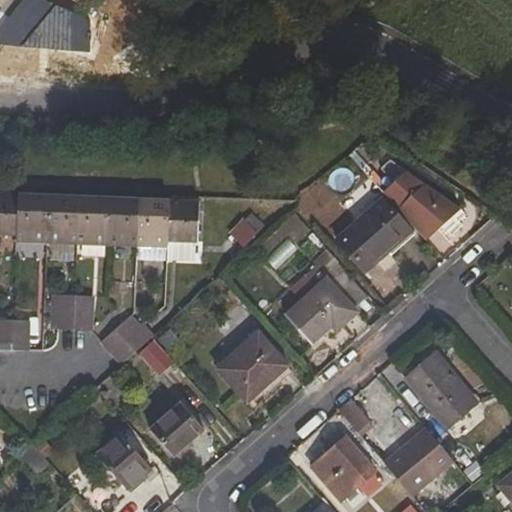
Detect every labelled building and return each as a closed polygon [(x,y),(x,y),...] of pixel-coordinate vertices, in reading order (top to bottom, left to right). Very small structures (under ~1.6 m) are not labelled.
[(422,239),(457,207),(416,163),(382,195),(422,239)] [(0,236),(16,237),(18,197),(0,195),(0,236)] [(46,259),(46,244),(48,197),(18,197),(16,237),(15,258),(46,259)] [(46,244),(77,245),(80,199),(48,197),(46,244)] [(77,245),(106,247),(109,200),(80,199),(77,245)] [(106,247),(137,249),(140,201),(109,200),(106,247)] [(167,249),(167,243),(170,202),(140,201),(137,249),(167,249)] [(197,243),(198,202),(170,202),(167,243),(197,243)] [(365,274),(410,234),(382,202),(336,242),(365,274)] [(287,315),(312,343),(330,327),(338,319),(344,325),(356,314),(326,281),(287,315)] [(58,328),(73,328),(75,300),(55,299),(54,328),(58,328)] [(88,330),(90,301),(75,300),(73,328),(88,330)] [(101,343),(111,355),(141,327),(130,315),(101,343)] [(330,327),(335,333),(344,325),(338,319),(330,327)] [(0,321),(0,351),(11,351),(12,322),(0,321)] [(28,352),(29,323),(12,322),(11,351),(28,352)] [(121,365),(135,352),(150,338),(141,327),(111,355),(121,365)] [(168,353),(178,344),(169,333),(158,343),(168,353)] [(245,403),(286,368),(257,335),(217,370),(245,403)] [(135,352),(171,393),(187,379),(150,338),(135,352)] [(474,403),(435,356),(404,382),(444,430),(474,403)] [(357,435),(368,424),(350,401),(337,412),(357,435)] [(171,457),(202,429),(182,406),(151,432),(171,457)] [(411,498),(450,463),(423,430),(382,464),(411,498)] [(128,492),(151,471),(122,436),(98,457),(128,492)] [(340,502),(372,473),(344,441),(325,457),(327,460),(314,471),(340,502)] [(33,478),(47,463),(41,456),(25,470),(33,478)] [(511,504),(511,475),(498,488),(511,504)]
